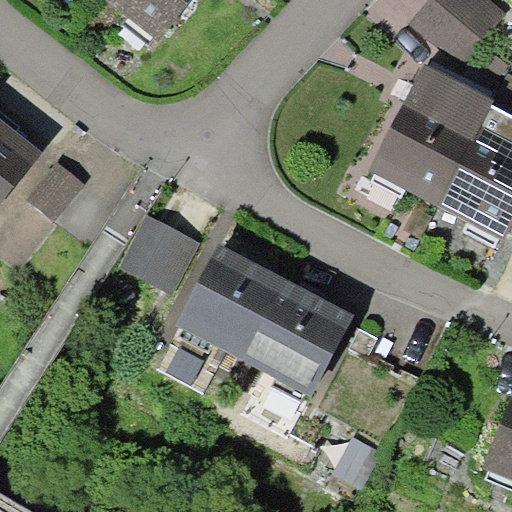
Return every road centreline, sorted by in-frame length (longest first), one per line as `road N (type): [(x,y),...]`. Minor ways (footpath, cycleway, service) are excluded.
road 1 (residential): [(511,333),(191,152)]
road 2 (residential): [(191,152),(0,13)]
road 3 (residential): [(191,152),(335,0)]
